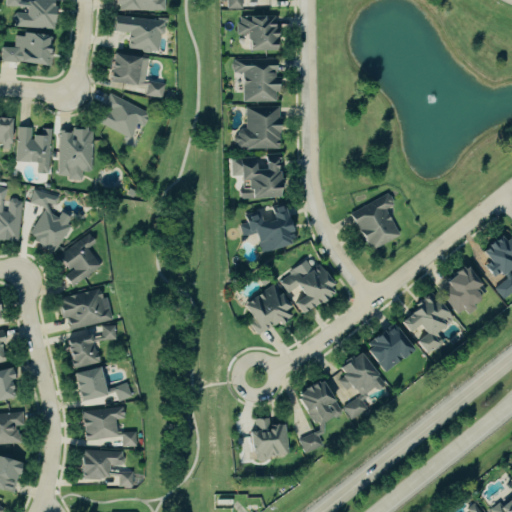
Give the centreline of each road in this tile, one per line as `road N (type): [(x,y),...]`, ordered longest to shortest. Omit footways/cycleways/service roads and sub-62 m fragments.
road 1 (residential): [(256,376),(302,355),(511,189)]
road 2 (residential): [(307,0),(314,195),(337,253),(372,301)]
road 3 (residential): [(27,272),(54,432),(54,467),(39,511)]
road 4 (secondary): [(511,360),(325,511)]
road 5 (secondary): [(375,511),(511,399)]
